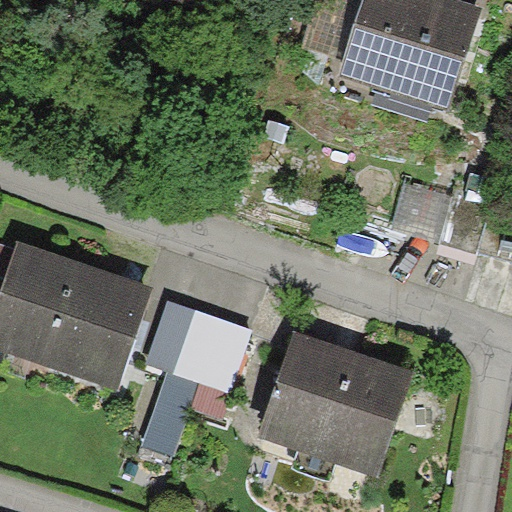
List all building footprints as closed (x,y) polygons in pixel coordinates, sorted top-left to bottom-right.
[(152,0),(217,22),(224,0),(152,0)] [(353,0),(331,71),(443,106),(475,7),(452,0),(353,0)] [(0,11),(0,99),(2,100),(30,22),(0,11)] [(511,205),(446,186),(430,241),(511,261),(511,205)] [(143,285),(10,239),(0,266),(0,350),(108,387),(143,285)] [(244,328),(182,306),(153,388),(188,400),(194,382),(222,391),(244,328)] [(403,367),(284,329),(250,435),(369,473),(403,367)]
